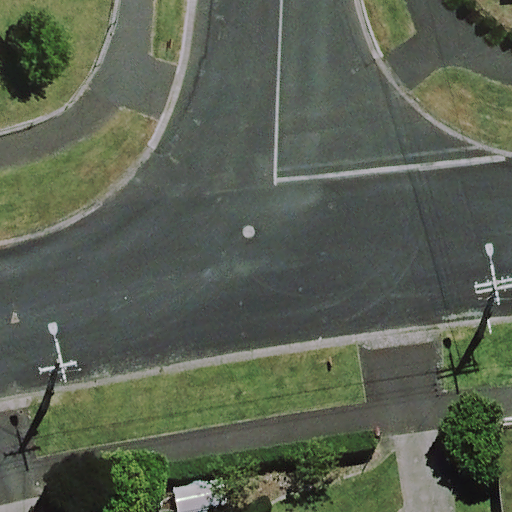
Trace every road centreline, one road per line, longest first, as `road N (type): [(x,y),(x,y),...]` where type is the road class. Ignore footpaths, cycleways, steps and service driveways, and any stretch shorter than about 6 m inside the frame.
road 1 (residential): [(0,327),(289,261)]
road 2 (residential): [(289,261),(275,180),(286,0)]
road 3 (residential): [(289,261),(511,245)]
